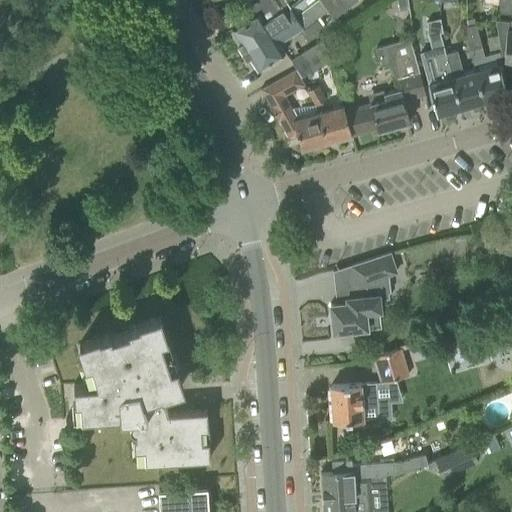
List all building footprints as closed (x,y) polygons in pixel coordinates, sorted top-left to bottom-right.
[(277,13),(268,0),(257,0),(245,6),(230,15),(237,26),(232,29),(233,32),(233,36),(235,41),(239,42),(240,43),(237,44),(242,51),(244,50),(295,18),(316,0),(296,0),(288,6),(277,13)] [(302,28),(327,10),(333,18),(357,0),(316,0),(295,18),(244,50),(242,51),(246,58),(248,56),(249,56),(248,61),(251,66),(255,67),(257,69),(284,52),(278,43),(302,28)] [(511,20),(495,19),(505,77),(511,78),(511,20)] [(465,40),(474,70),(475,70),(484,99),(507,93),(504,81),(505,81),(500,63),(486,67),(481,48),(475,24),(466,26),(465,40)] [(446,58),(445,53),(440,32),(428,34),(441,79),(427,83),(436,113),(460,106),(446,58)] [(329,59),(323,38),(290,59),(296,68),(295,68),(300,77),(329,59)] [(425,94),(419,74),(409,38),(376,47),(381,65),(389,63),(393,78),(392,78),(395,89),(382,92),(383,96),(369,100),(370,103),(345,110),(343,105),(342,105),(350,134),(377,127),(377,129),(409,120),(404,100),(425,94)] [(475,70),(474,70),(462,73),(456,50),(445,53),(446,58),(460,106),(484,99),(475,70)] [(304,84),(300,77),(295,68),(264,86),(274,102),(269,104),(287,137),(297,134),(301,148),(325,141),(317,112),(297,117),(284,95),(304,84)] [(350,134),(342,105),(323,110),(321,101),(326,98),(318,83),(307,89),(315,103),(317,112),(325,141),(350,134)] [(389,251),(351,263),(358,283),(359,283),(360,295),(345,296),(346,301),(330,303),(333,331),(334,331),(335,333),(345,332),(345,330),(367,327),(365,311),(380,310),(379,297),(387,296),(387,291),(389,290),(387,274),(396,271),(389,251)] [(175,368),(178,367),(174,353),(171,352),(170,352),(169,349),(168,350),(169,351),(165,353),(160,338),(165,336),(159,317),(127,327),(128,330),(120,333),(111,335),(110,333),(79,343),(85,362),(90,361),(96,381),(73,383),(74,399),(79,398),(80,415),(119,412),(119,416),(132,415),(134,420),(132,421),(130,422),(130,423),(129,424),(129,425),(129,426),(129,427),(129,428),(130,429),(131,430),(131,431),(132,431),(134,432),(135,432),(135,436),(133,436),(134,448),(144,448),(144,460),(138,461),(138,462),(209,457),(208,441),(210,441),(209,425),(207,425),(206,409),(168,411),(161,393),(182,386),(175,368)] [(408,375),(401,350),(425,343),(423,337),(400,343),(401,348),(375,356),(381,382),(408,375)] [(428,357),(424,347),(412,351),(416,361),(428,357)] [(390,417),(389,402),(389,399),(376,400),(375,382),(360,383),(360,382),(330,384),(333,421),(345,420),(345,431),(363,430),(363,424),(378,423),(377,418),(390,417)] [(470,442),(434,459),(443,478),(478,460),(477,457),(486,452),(480,439),(470,443),(470,442)] [(377,476),(385,474),(427,463),(425,453),(394,461),(376,463),(351,464),(351,458),(331,460),(332,471),(320,472),(322,499),(342,497),(341,488),(353,487),(353,478),(377,476)] [(386,486),(385,474),(377,476),(353,478),(353,487),(341,488),(342,497),(322,499),(322,511),(372,511),(371,487),(386,486)] [(208,511),(206,486),(158,490),(159,511),(208,511)]
